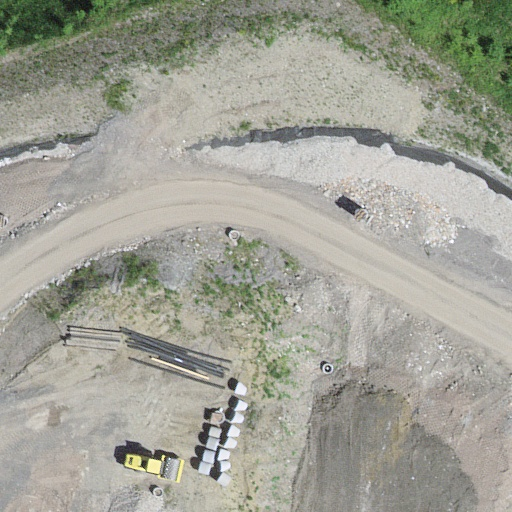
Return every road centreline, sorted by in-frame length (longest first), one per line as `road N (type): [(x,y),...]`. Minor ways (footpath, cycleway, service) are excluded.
road 1 (track): [(274,511),(246,503),(46,511)]
road 2 (track): [(232,351),(227,404),(246,503)]
